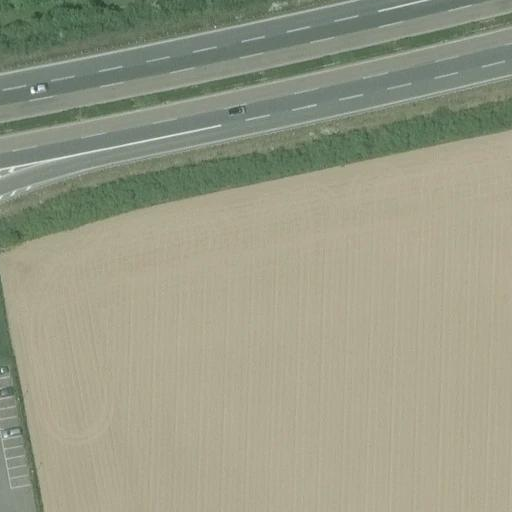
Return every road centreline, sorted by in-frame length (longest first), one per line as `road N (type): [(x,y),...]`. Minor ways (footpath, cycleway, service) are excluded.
road 1 (motorway): [(121,138),(511,51)]
road 2 (motorway): [(340,42),(0,113)]
road 3 (motorway): [(511,1),(340,42)]
road 4 (motorway): [(0,192),(121,138)]
road 5 (motorway): [(0,160),(121,138)]
